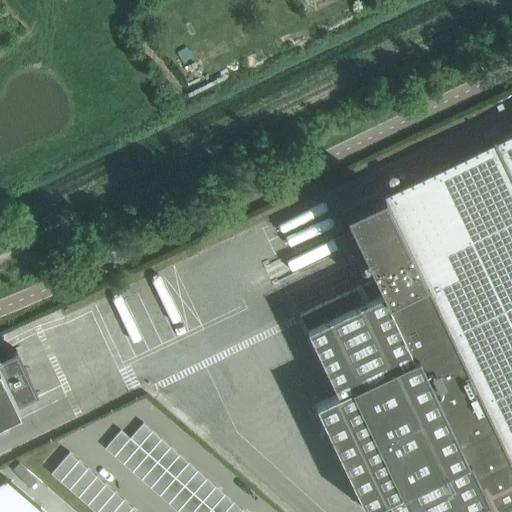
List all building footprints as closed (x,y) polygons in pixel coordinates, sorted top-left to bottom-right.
[(375,277),(300,314),(338,393),(315,404),(366,510),(388,499),(394,511),(493,511),(511,503),(511,131),(383,193),(344,212),(375,277)] [(0,411),(37,393),(25,368),(16,350),(0,357),(0,411)] [(121,429),(105,448),(178,511),(245,511),(143,422),(130,437),(121,429)] [(138,511),(69,452),(51,473),(96,511),(138,511)] [(46,511),(6,477),(0,480),(0,511),(46,511)]
